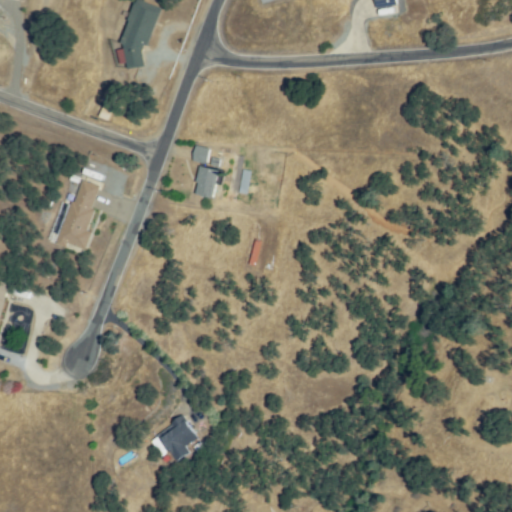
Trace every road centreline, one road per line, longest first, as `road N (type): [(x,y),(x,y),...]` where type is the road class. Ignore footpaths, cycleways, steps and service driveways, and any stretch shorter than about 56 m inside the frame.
road 1 (residential): [(220,0),(90,340)]
road 2 (residential): [(199,55),(297,65),(511,46)]
road 3 (residential): [(0,97),(162,155)]
